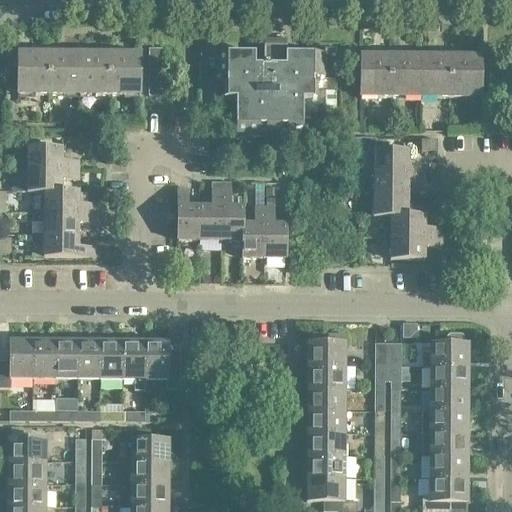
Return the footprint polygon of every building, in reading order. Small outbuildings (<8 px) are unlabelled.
[(263,57),(216,58),(216,82),(224,81),(224,102),(235,102),(235,140),(259,140),(259,132),(303,132),(303,102),(316,102),(316,82),(324,82),(324,58),(286,58),(286,43),(263,43),(263,57)] [(49,98),(49,71),(50,50),(43,50),(43,54),(17,54),(17,57),(7,57),(7,71),(17,71),(17,97),(49,98)] [(55,50),(50,50),(49,71),(49,98),(80,98),(80,71),(80,55),(55,54),(55,50)] [(104,55),(80,55),(80,71),(80,98),(110,98),(110,72),(110,51),(104,51),(104,55)] [(110,98),(139,98),(139,72),(140,55),(116,55),(116,51),(110,51),(110,72),(110,98)] [(147,52),(147,99),(161,99),(161,52),(147,52)] [(390,72),(390,52),(384,52),(384,56),(360,56),(360,72),(360,99),(390,99),(390,72)] [(419,72),(418,57),(397,56),(397,52),(390,52),(390,72),(390,99),(419,100),(419,72)] [(451,73),(451,52),(445,52),(445,57),(418,57),(419,72),(419,100),(450,100),(451,73)] [(480,100),(481,73),(481,58),(457,57),(457,53),(451,52),(451,73),(450,100),(480,100)] [(488,54),(488,107),(502,107),(501,54),(488,54)] [(421,143),(421,154),(436,155),(436,143),(421,143)] [(26,152),(26,171),(77,172),(77,165),(61,164),(61,152),(26,152)] [(373,174),(437,174),(437,168),(408,167),(408,155),(373,155),(373,174)] [(77,172),(26,171),(26,196),(43,196),(61,195),(61,184),(77,184),(77,172)] [(437,174),(373,174),(373,196),(408,196),(408,187),(437,187),(437,174)] [(199,211),(199,245),(221,245),(222,185),(211,185),(210,211),(199,211)] [(231,185),(222,185),(221,245),(242,245),(242,228),(242,211),(231,211),(231,185)] [(199,245),(199,211),(187,211),(187,194),(177,194),(177,245),(199,245)] [(408,196),(373,196),(373,218),(425,218),(425,211),(407,211),(408,196)] [(43,202),(43,215),(106,215),(105,207),(78,207),(78,202),(43,202)] [(242,228),(242,245),(242,263),(263,263),(264,211),(253,211),(253,228),(242,228)] [(274,212),(264,211),(263,263),(285,263),(286,228),(274,228),(274,212)] [(106,215),(43,215),(43,237),(78,237),(78,227),(106,227),(106,215)] [(425,218),(373,218),(373,220),(390,220),(390,239),(442,239),(442,233),(425,233),(425,218)] [(78,237),(43,237),(43,261),(94,261),(105,261),(105,251),(78,251),(78,237)] [(442,239),(390,239),(390,264),(425,264),(425,252),(441,252),(442,239)] [(430,369),(430,371),(468,371),(468,345),(464,345),(463,338),(460,335),(450,335),(446,337),(446,345),(431,345),(431,359),(423,359),(422,369),(430,369)] [(308,370),(345,370),(345,348),(345,337),(327,337),(328,348),(308,348),(308,370)] [(33,380),(33,342),(9,342),(9,362),(0,362),(0,389),(10,390),(10,380),(33,380)] [(33,342),(33,380),(55,380),(55,343),(33,342)] [(78,343),(55,343),(55,380),(78,380),(78,343)] [(100,343),(78,343),(78,380),(100,380),(100,343)] [(122,343),(100,343),(100,380),(122,381),(122,343)] [(122,343),(122,381),(135,381),(135,390),(145,390),(145,381),(146,343),(122,343)] [(167,343),(146,343),(145,381),(165,381),(165,391),(179,391),(179,363),(166,363),(167,343)] [(374,348),(374,370),(387,371),(388,348),(374,348)] [(401,348),(388,348),(387,371),(401,371),(401,348)] [(345,370),(308,370),(307,393),(345,393),(345,370)] [(374,370),(374,393),(384,393),(384,385),(387,385),(387,371),(374,370)] [(387,371),(387,385),(390,385),(390,393),(400,393),(401,371),(387,371)] [(468,371),(430,371),(430,394),(468,394),(468,371)] [(345,393),(307,393),(307,415),(345,415),(345,393)] [(374,393),(374,415),(384,415),(384,393),(374,393)] [(400,393),(390,393),(390,415),(400,415),(400,393)] [(468,394),(430,394),(430,416),(468,416),(468,394)] [(33,424),(33,413),(10,413),(9,423),(33,424)] [(33,413),(33,424),(55,424),(56,413),(33,413)] [(78,413),(56,413),(55,424),(78,424),(78,413)] [(100,414),(78,413),(78,424),(100,424),(100,414)] [(100,414),(100,424),(122,424),(122,414),(100,414)] [(122,414),(122,424),(144,424),(145,414),(122,414)] [(307,415),(307,437),(345,437),(345,415),(307,415)] [(374,415),(373,437),(384,437),(384,415),(374,415)] [(390,415),(390,438),(400,438),(400,415),(390,415)] [(468,416),(430,416),(421,416),(421,438),(468,438),(468,416)] [(345,437),(307,437),(307,460),(344,460),(345,437)] [(384,437),(373,437),(373,460),(384,460),(384,437)] [(390,438),(390,460),(400,460),(400,438),(390,438)] [(468,438),(421,438),(420,461),(430,461),(467,461),(468,438)] [(8,441),(8,462),(46,462),(46,441),(8,441)] [(75,464),(85,464),(85,442),(75,442),(75,464)] [(91,464),(101,464),(101,442),(91,442),(91,464)] [(132,442),(132,463),(170,464),(170,442),(132,442)] [(344,460),(307,460),(307,482),(344,482),(344,460)] [(373,460),(373,482),(383,482),(384,460),(373,460)] [(400,460),(390,460),(390,482),(399,482),(400,460)] [(467,461),(430,461),(429,483),(467,483),(467,461)] [(8,462),(8,485),(46,485),(46,462),(8,462)] [(170,464),(132,463),(132,486),(170,486),(170,464)] [(85,487),(85,464),(75,464),(75,486),(85,487)] [(101,464),(91,464),(91,487),(101,487),(101,464)] [(344,482),(307,482),(306,506),(322,506),(322,511),(356,511),(357,505),(344,505),(344,482)] [(383,482),(373,482),(373,505),(383,506),(383,482)] [(399,482),(390,482),(389,506),(399,506),(399,482)] [(467,483),(429,483),(429,498),(422,499),(421,511),(466,511),(467,507),(467,483)] [(8,485),(8,507),(46,507),(46,485),(8,485)] [(75,509),(85,509),(85,487),(75,486),(75,509)] [(170,486),(132,486),(126,486),(126,494),(120,494),(120,508),(131,508),(169,509),(170,486)] [(90,509),(101,509),(101,487),(91,487),(90,509)]
